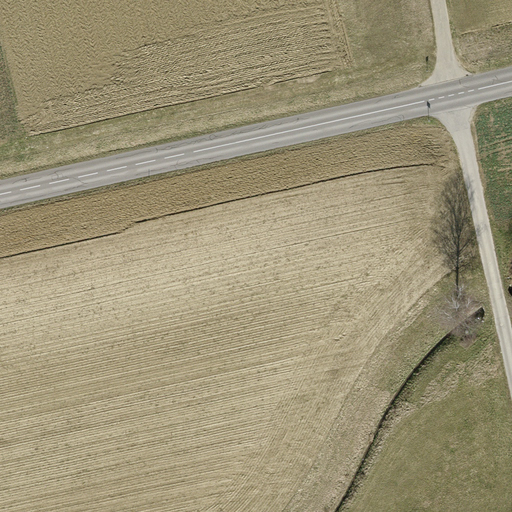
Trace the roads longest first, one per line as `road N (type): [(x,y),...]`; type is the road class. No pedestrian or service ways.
road 1 (tertiary): [(0,193),(456,94)]
road 2 (unclassified): [(511,349),(456,94)]
